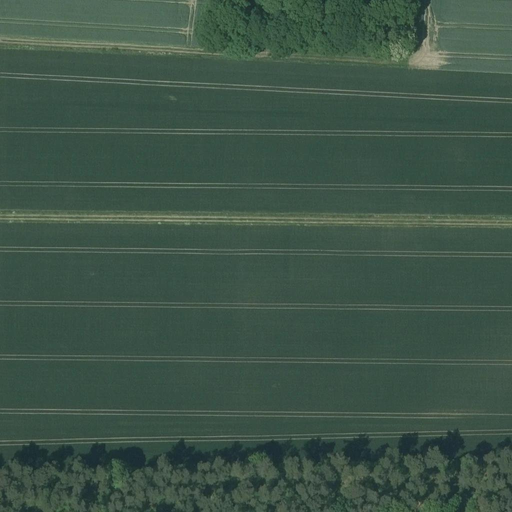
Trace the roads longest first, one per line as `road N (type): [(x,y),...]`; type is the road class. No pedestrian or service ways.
road 1 (track): [(0,221),(511,229)]
road 2 (track): [(0,42),(408,63)]
